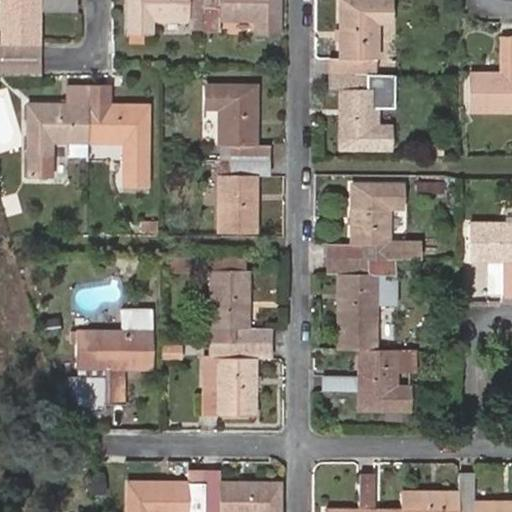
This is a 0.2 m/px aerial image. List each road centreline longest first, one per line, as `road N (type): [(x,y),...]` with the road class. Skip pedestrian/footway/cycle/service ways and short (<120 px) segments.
road 1 (residential): [(301,446),(305,0)]
road 2 (residential): [(101,442),(301,446)]
road 3 (residential): [(301,446),(475,447)]
road 4 (residential): [(475,447),(476,311),(511,312)]
